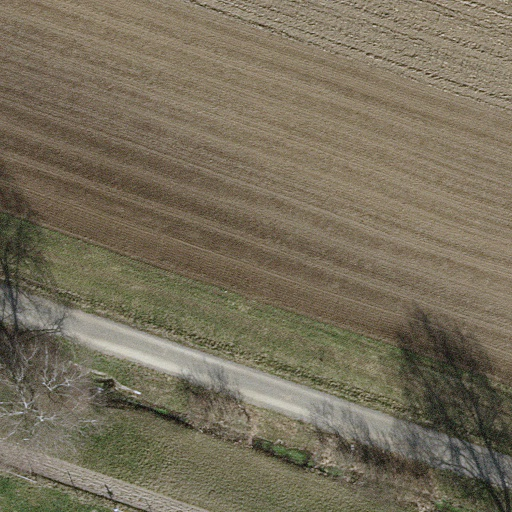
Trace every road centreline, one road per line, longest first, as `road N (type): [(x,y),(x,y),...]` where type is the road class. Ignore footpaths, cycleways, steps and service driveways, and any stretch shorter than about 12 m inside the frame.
road 1 (track): [(0,297),(511,471)]
road 2 (unknown): [(0,450),(183,511)]
